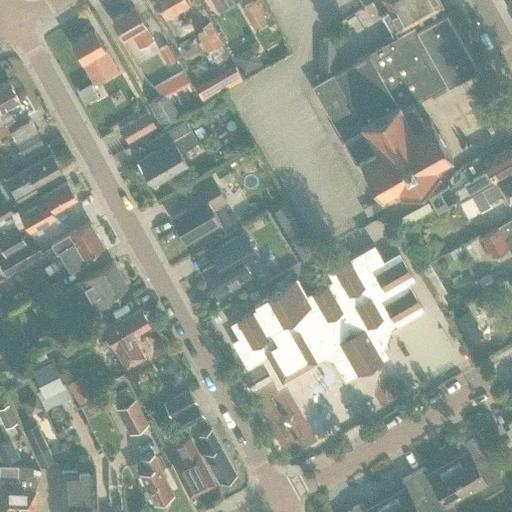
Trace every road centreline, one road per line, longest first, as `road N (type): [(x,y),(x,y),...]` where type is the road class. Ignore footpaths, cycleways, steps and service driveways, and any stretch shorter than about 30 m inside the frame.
road 1 (residential): [(279,497),(15,24)]
road 2 (residential): [(279,497),(511,365)]
